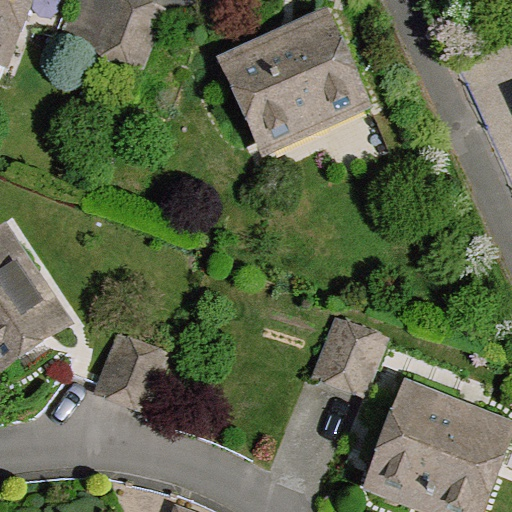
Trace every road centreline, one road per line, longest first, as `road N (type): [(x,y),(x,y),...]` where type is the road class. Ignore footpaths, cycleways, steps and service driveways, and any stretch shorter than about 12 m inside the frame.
road 1 (residential): [(0,453),(103,444),(154,452),(204,467),(277,511)]
road 2 (residential): [(402,0),(511,240)]
